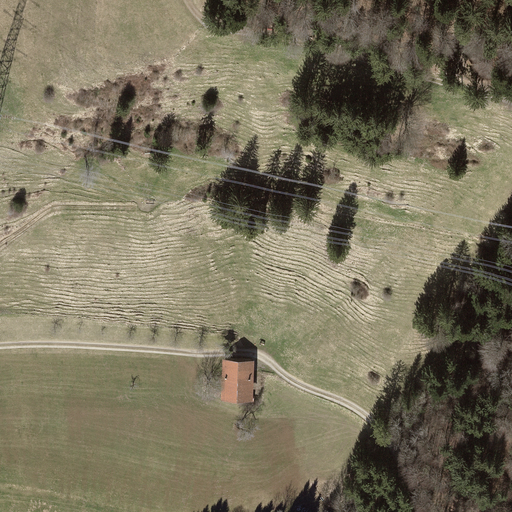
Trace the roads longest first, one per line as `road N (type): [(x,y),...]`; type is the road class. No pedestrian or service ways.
road 1 (track): [(0,347),(261,356),(374,423),(432,511)]
road 2 (track): [(511,104),(218,27),(188,0)]
